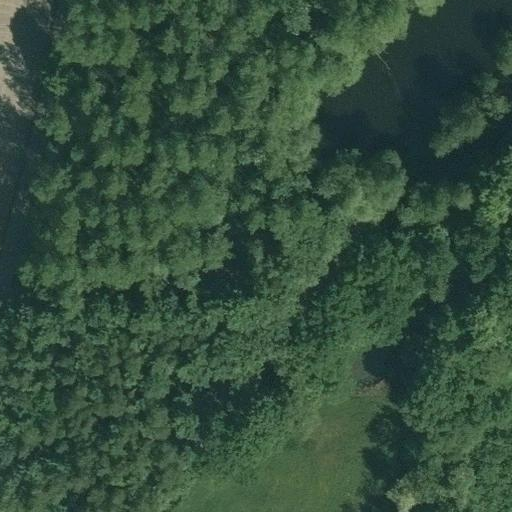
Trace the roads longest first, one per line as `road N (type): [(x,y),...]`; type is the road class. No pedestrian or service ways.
road 1 (tertiary): [(136,511),(377,211),(511,137)]
road 2 (track): [(0,297),(313,285)]
road 3 (unclassified): [(0,277),(54,0)]
